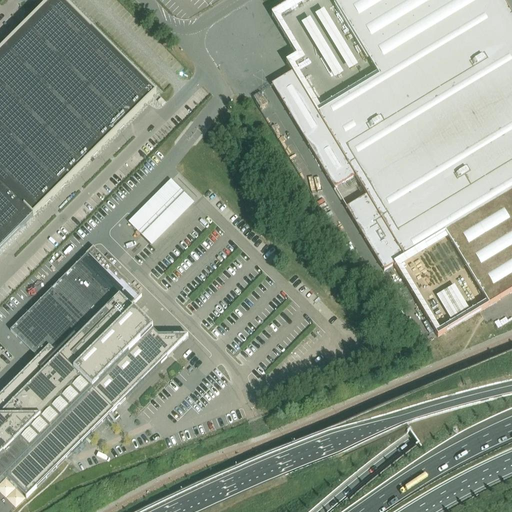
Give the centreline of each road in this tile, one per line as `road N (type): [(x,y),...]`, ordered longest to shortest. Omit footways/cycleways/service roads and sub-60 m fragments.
road 1 (unclassified): [(186,28),(208,69),(0,279)]
road 2 (trunk): [(511,400),(380,438),(190,511)]
road 3 (trunk): [(511,382),(417,437),(325,511)]
road 4 (unknown): [(163,168),(302,313)]
road 5 (trunk): [(511,431),(367,511)]
